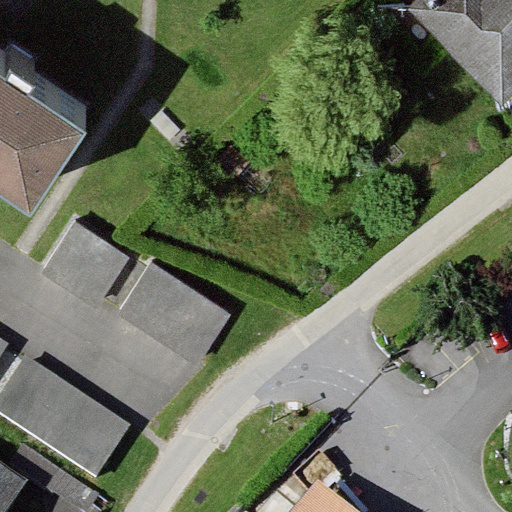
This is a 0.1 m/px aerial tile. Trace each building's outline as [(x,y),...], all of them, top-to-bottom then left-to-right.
[(495,89),(511,71),(511,0),(417,0),(411,6),(495,89)] [(84,103),(0,49),(0,165),(30,185),(84,103)] [(125,251),(77,220),(48,263),(96,295),(125,251)] [(228,312),(150,264),(124,305),(203,353),(228,312)] [(129,429),(28,364),(0,407),(0,408),(100,474),(129,429)] [(351,511),(318,481),(290,511),(351,511)] [(0,511),(3,511),(15,495),(0,485),(0,511)]
